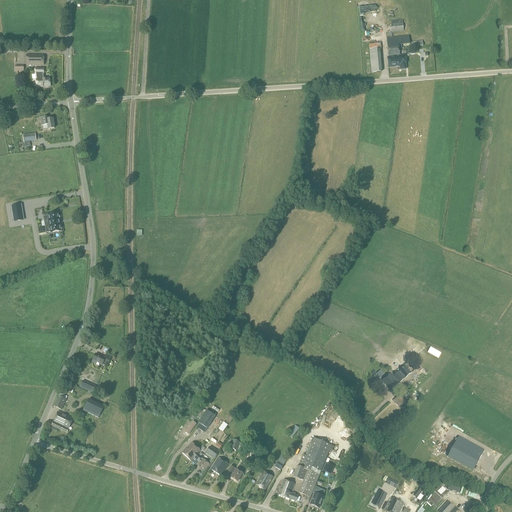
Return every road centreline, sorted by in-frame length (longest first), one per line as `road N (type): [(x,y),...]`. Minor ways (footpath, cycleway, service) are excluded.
road 1 (unclassified): [(70,102),(511,71)]
road 2 (unclassified): [(70,102),(93,278),(85,321),(33,442)]
road 3 (unclassified): [(274,511),(33,442)]
